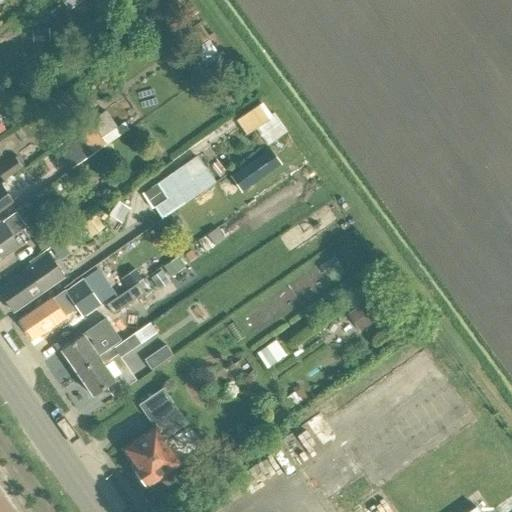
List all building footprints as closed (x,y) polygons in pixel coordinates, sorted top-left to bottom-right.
[(165,0),(180,21),(195,11),(187,0),(165,0)] [(72,23),(57,5),(48,12),(64,31),(72,23)] [(205,34),(196,20),(176,33),(186,49),(211,33),(210,31),(205,34)] [(32,29),(33,43),(49,42),(49,29),(32,29)] [(183,54),(192,67),(215,52),(206,38),(183,54)] [(251,125),(265,145),(277,136),(278,138),(287,132),(285,130),(284,130),(270,111),(268,113),(262,105),(242,119),(248,127),(251,125)] [(62,140),(77,162),(126,128),(121,121),(114,125),(104,110),(88,121),(89,121),(62,140)] [(231,177),(241,192),(281,164),(270,149),(231,177)] [(151,207),(159,218),(213,181),(195,154),(138,194),(148,209),(151,207)] [(0,169),(0,177),(3,182),(22,169),(15,160),(0,169)] [(106,188),(121,188),(121,172),(106,172),(106,188)] [(4,209),(13,203),(1,186),(0,186),(0,207),(2,206),(4,209)] [(108,215),(118,222),(127,207),(117,201),(108,215)] [(298,226),(308,240),(336,220),(327,207),(298,226)] [(0,223),(0,260),(20,247),(13,237),(27,228),(17,213),(3,223),(3,222),(0,223)] [(198,242),(205,254),(229,237),(221,226),(198,242)] [(50,230),(34,241),(42,252),(57,241),(50,230)] [(27,270),(0,288),(0,293),(13,313),(43,292),(42,291),(63,277),(48,254),(26,269),(27,270)] [(178,258),(164,268),(171,278),(185,269),(178,258)] [(121,280),(128,289),(142,279),(136,269),(121,280)] [(151,279),(159,291),(169,284),(161,272),(151,279)] [(83,281),(66,293),(72,301),(72,303),(82,318),(100,305),(83,281)] [(138,284),(106,306),(113,316),(145,294),(138,284)] [(65,291),(20,322),(33,340),(64,318),(60,312),(72,303),(72,301),(66,293),(65,291)] [(377,319),(365,301),(345,315),(357,333),(377,319)] [(149,323),(135,334),(135,335),(141,343),(156,333),(149,323)] [(84,337),(63,351),(79,374),(116,349),(114,346),(99,357),(89,343),(105,332),(99,324),(83,335),(84,337)] [(116,349),(79,374),(93,396),(115,381),(105,365),(119,355),(121,359),(142,345),(141,343),(135,335),(115,348),(116,349)] [(257,353),(267,368),(286,354),(276,340),(257,353)] [(166,346),(144,361),(152,372),(173,357),(166,346)] [(134,475),(140,483),(144,484),(147,488),(180,465),(163,441),(187,425),(163,390),(139,407),(155,429),(124,450),(137,470),(136,471),(137,472),(134,475)] [(263,457),(229,478),(239,493),(273,473),(263,457)] [(180,511),(209,511),(224,505),(213,484),(176,504),(180,511)]
